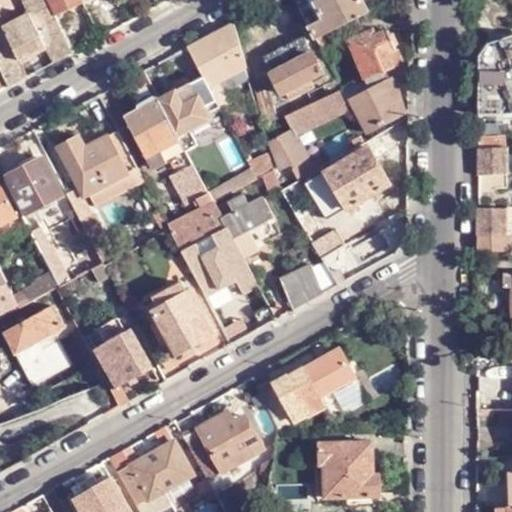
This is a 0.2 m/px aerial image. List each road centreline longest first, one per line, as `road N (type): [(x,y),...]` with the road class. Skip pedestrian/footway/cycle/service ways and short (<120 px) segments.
road 1 (residential): [(0,497),(437,251)]
road 2 (residential): [(440,511),(437,251)]
road 3 (residential): [(0,119),(223,0)]
road 4 (residential): [(437,251),(438,0)]
